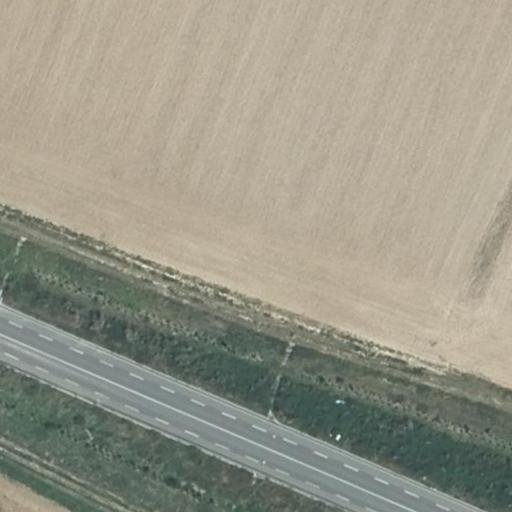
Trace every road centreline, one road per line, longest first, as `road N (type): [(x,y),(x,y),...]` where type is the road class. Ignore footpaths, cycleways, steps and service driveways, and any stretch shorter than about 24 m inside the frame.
road 1 (track): [(0,217),(256,322),(511,405)]
road 2 (secondary): [(403,511),(0,334)]
road 3 (track): [(0,445),(131,511)]
